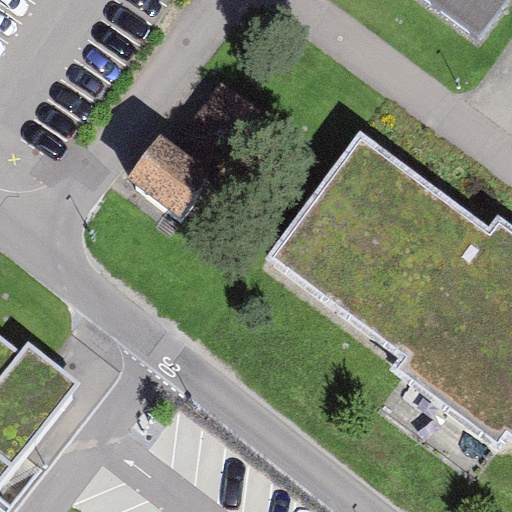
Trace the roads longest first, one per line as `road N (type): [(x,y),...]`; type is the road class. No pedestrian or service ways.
road 1 (residential): [(42,253),(369,511)]
road 2 (residential): [(235,0),(42,253)]
road 3 (residential): [(511,162),(303,0)]
